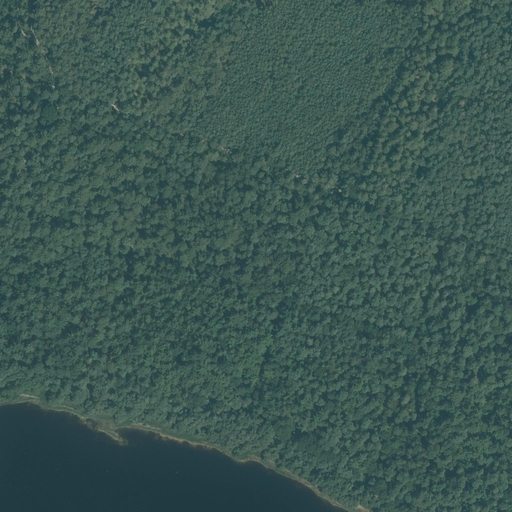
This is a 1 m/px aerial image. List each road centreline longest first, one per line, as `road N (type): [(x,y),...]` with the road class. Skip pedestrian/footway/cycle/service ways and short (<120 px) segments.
road 1 (track): [(511,254),(274,170)]
road 2 (track): [(274,170),(59,90)]
road 3 (track): [(274,170),(358,118),(416,51)]
